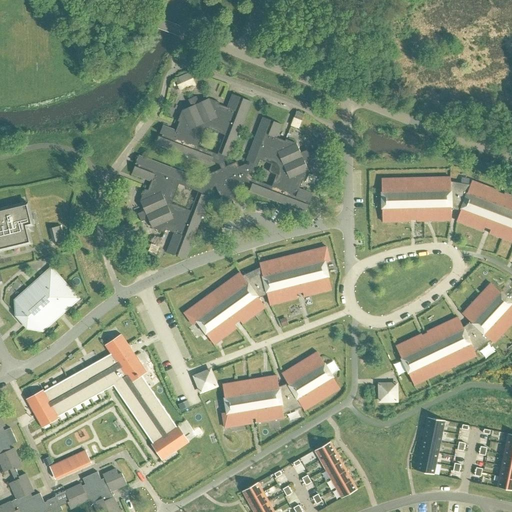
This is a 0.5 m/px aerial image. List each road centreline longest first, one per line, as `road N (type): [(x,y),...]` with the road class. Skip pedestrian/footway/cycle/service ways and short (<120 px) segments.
road 1 (residential): [(121,295),(100,241),(104,184),(174,70),(197,69),(346,127)]
road 2 (residential): [(357,315),(373,322),(403,315),(452,281),(457,265),(445,249),(421,249),(387,256),(350,278)]
road 3 (unclassified): [(346,96),(511,159)]
road 4 (unclassified): [(96,0),(238,52)]
road 5 (unclassified): [(12,374),(121,295)]
road 6 (unclassified): [(121,295),(236,247)]
